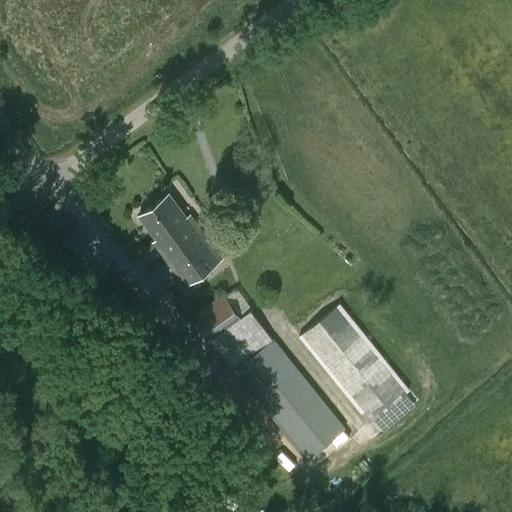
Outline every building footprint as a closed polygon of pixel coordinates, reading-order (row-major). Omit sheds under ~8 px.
[(153,242),(159,250),(196,224),(190,216),(186,219),(168,194),(139,215),(157,240),(153,242)] [(196,224),(159,250),(185,285),(221,259),(196,224)] [(193,314),(233,367),(272,338),(251,308),(241,315),(224,291),(193,314)] [(369,422),(372,419),(383,431),(417,403),(407,391),(409,389),(340,305),(299,335),(369,422)] [(233,370),(307,458),(331,440),(336,448),(350,437),(344,430),(274,339),(233,370)]
